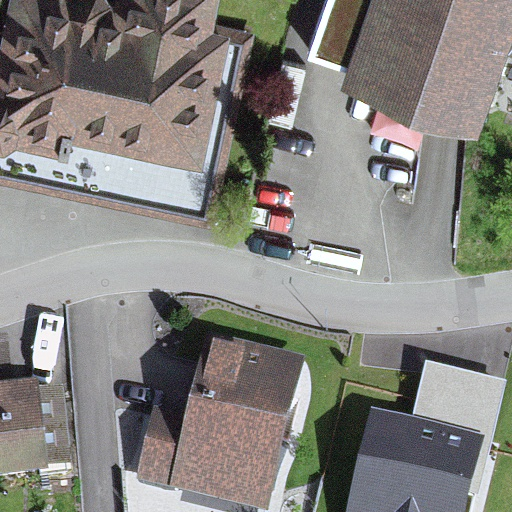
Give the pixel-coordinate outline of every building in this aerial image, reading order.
[(0,166),(199,209),(234,43),(196,35),(203,0),(120,0),(117,18),(97,14),(98,7),(93,0),(66,0),(62,21),(13,10),(0,72),(0,166)] [(488,46),(511,54),(511,0),(376,0),(353,68),(467,107),(488,46)] [(288,374),(210,355),(192,429),(151,419),(136,480),(178,490),(184,468),(261,487),(288,374)] [(0,477),(62,470),(53,398),(0,404),(0,477)] [(462,511),(480,437),(374,412),(350,511),(462,511)]
